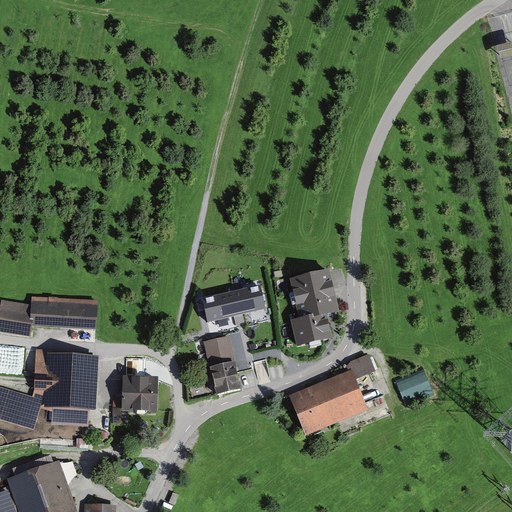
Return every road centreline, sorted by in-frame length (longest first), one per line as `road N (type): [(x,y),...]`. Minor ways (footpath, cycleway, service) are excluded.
road 1 (unclassified): [(497,0),(447,38),(389,115),(360,197),(348,344),(306,376),(199,417)]
road 2 (track): [(263,0),(237,63),(170,360)]
road 3 (track): [(189,426),(170,360),(153,352),(0,338)]
